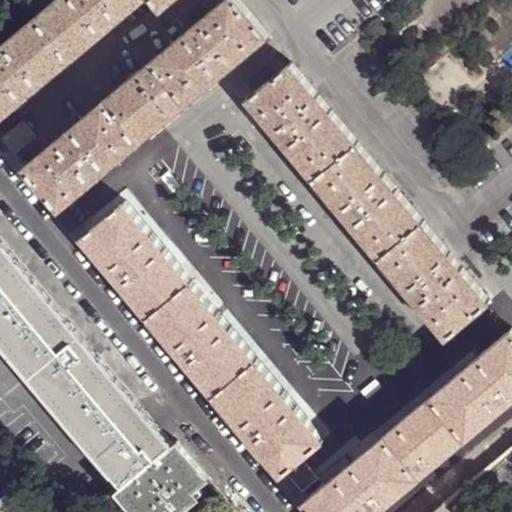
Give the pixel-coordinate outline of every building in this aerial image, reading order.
[(58,0),(0,49),(0,120),(144,0),(58,0)] [(226,0),(26,167),(61,209),(270,36),(239,0),(226,0)] [(154,0),(162,10),(174,0),(154,0)] [(293,63),(250,98),(448,337),(490,301),(293,63)] [(4,139),(15,153),(34,138),(22,124),(4,139)] [(84,236),(282,475),(324,440),(127,201),(84,236)] [(0,238),(0,259),(11,251),(0,238)] [(30,274),(11,251),(0,259),(0,288),(5,284),(10,290),(30,274)] [(0,288),(0,342),(28,376),(80,334),(37,283),(30,274),(10,290),(5,284),(0,288)] [(511,329),(305,502),(313,511),(377,511),(511,400),(511,329)] [(82,337),(80,334),(28,376),(33,383),(60,361),(85,340),(82,337)] [(103,361),(85,340),(60,361),(77,382),(103,361)] [(77,382),(60,361),(33,383),(50,403),(77,382)] [(103,361),(77,382),(50,403),(76,434),(128,392),(111,372),(103,361)] [(139,405),(128,392),(76,434),(98,461),(151,418),(139,405)] [(159,429),(151,418),(98,461),(121,488),(173,446),(159,429)] [(208,479),(177,442),(173,446),(121,488),(120,489),(116,493),(131,511),(181,511),(198,499),(197,497),(192,492),(208,479)] [(511,447),(457,493),(469,507),(511,470),(511,447)] [(213,485),(208,479),(192,492),(197,497),(213,485)] [(225,499),(213,485),(197,497),(198,499),(208,511),(225,499)] [(0,511),(23,511),(12,493),(0,499),(0,511)] [(449,511),(473,511),(469,507),(457,493),(444,505),(449,511)]
